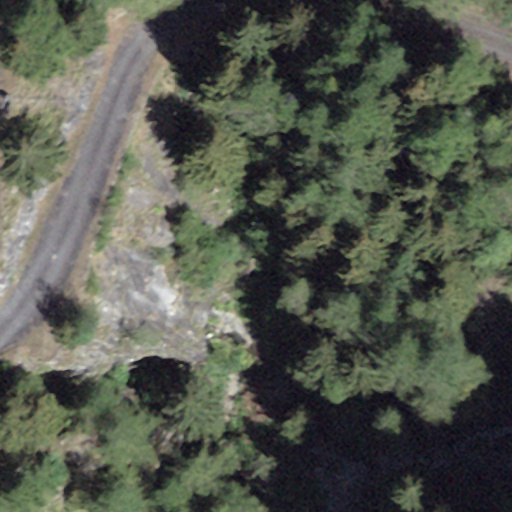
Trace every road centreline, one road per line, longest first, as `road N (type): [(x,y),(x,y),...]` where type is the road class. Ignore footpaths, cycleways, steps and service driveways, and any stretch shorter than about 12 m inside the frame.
road 1 (track): [(213,0),(180,15),(139,54),(62,243),(0,335)]
road 2 (track): [(511,51),(342,0)]
